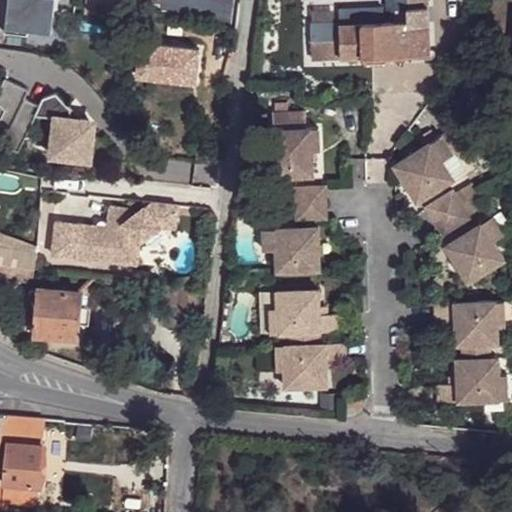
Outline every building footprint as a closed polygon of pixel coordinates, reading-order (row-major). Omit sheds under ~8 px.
[(8,0),(6,26),(52,31),(55,0),(8,0)] [(94,0),(83,0),(82,11),(92,13),(94,0)] [(328,29),(329,40),(337,39),(339,58),(430,53),(429,24),(421,24),(420,8),(428,7),(427,0),(383,0),(384,9),(392,9),(392,22),(337,24),(337,29),(328,29)] [(381,7),(336,9),(337,24),(382,22),(381,7)] [(429,24),(428,7),(420,8),(421,24),(429,24)] [(319,40),(329,40),(328,29),(318,29),(319,40)] [(310,59),(339,58),(337,39),(329,40),(319,40),(309,41),(310,59)] [(202,48),(140,40),(136,75),(198,82),(202,48)] [(0,125),(8,129),(1,145),(18,152),(33,113),(56,115),(53,139),(68,141),(66,156),(84,158),(92,152),(95,126),(90,117),(71,115),(72,106),(57,92),(43,96),(40,104),(25,97),(29,88),(5,78),(0,88),(0,125)] [(318,150),(317,127),(267,130),(271,181),(313,178),(312,150),(318,150)] [(441,136),(394,165),(418,203),(455,180),(442,160),(452,154),(441,136)] [(68,141),(53,139),(51,154),(66,156),(68,141)] [(455,194),(461,204),(478,193),(471,184),(455,194)] [(294,204),(325,203),(324,187),(293,188),(294,204)] [(424,207),(432,222),(461,204),(455,194),(452,190),(424,207)] [(478,193),(461,204),(467,215),(485,204),(478,193)] [(112,205),(109,227),(58,222),(54,254),(139,264),(141,241),(160,225),(176,226),(178,203),(153,201),(148,205),(146,204),(137,212),(134,208),(112,205)] [(325,220),(325,203),(294,204),(295,222),(325,220)] [(461,204),(432,222),(443,237),(470,219),(467,215),(461,204)] [(502,234),(492,217),(445,246),(468,284),(505,261),(492,240),(502,234)] [(274,271),(319,269),(318,228),(261,230),(262,250),(273,249),(274,271)] [(0,235),(0,254),(36,259),(37,248),(0,235)] [(0,277),(34,281),(36,259),(0,254),(0,277)] [(183,286),(167,284),(164,315),(179,317),(183,287),(183,286)] [(79,322),(80,305),(82,291),(38,287),(38,289),(37,302),(35,318),(34,333),(78,337),(79,322)] [(183,287),(179,317),(178,324),(194,325),(199,290),(183,287)] [(32,302),(37,302),(38,289),(32,288),(30,302),(32,302)] [(318,290),(275,292),(276,310),(269,311),(271,334),(288,333),(321,332),(340,331),(340,316),(327,316),(320,316),(319,307),(318,290)] [(504,300),(433,303),(434,320),(446,320),(453,319),(454,329),(454,346),(461,345),(490,344),(498,344),(498,326),(505,326),(504,300)] [(91,307),(80,305),(79,322),(90,324),(91,307)] [(327,307),(319,307),(320,316),(327,316),(327,307)] [(289,344),(321,343),(321,332),(288,333),(289,344)] [(346,360),(345,342),(321,343),(289,344),(275,344),(276,370),(283,370),(284,389),(328,387),(328,370),(327,361),(334,360),(346,360)] [(461,345),(462,358),(490,357),(490,344),(461,345)] [(462,358),(455,358),(455,376),(455,384),(448,385),(437,386),(438,403),(507,400),(506,375),(501,375),(499,357),(490,357),(462,358)] [(359,394),(342,395),(342,404),(353,403),(354,405),(360,405),(359,394)] [(21,416),(7,415),(0,443),(0,481),(6,482),(9,442),(19,442),(20,430),(21,416)] [(46,418),(21,416),(20,430),(45,432),(46,422),(46,418)] [(104,423),(77,421),(75,441),(91,442),(93,427),(103,429),(104,423)] [(45,432),(20,430),(19,442),(45,444),(45,432)] [(45,444),(19,442),(9,442),(6,482),(42,485),(45,444)] [(467,458),(431,454),(429,472),(446,474),(452,470),(466,471),(467,458)] [(42,485),(6,482),(4,501),(40,505),(42,485)]
